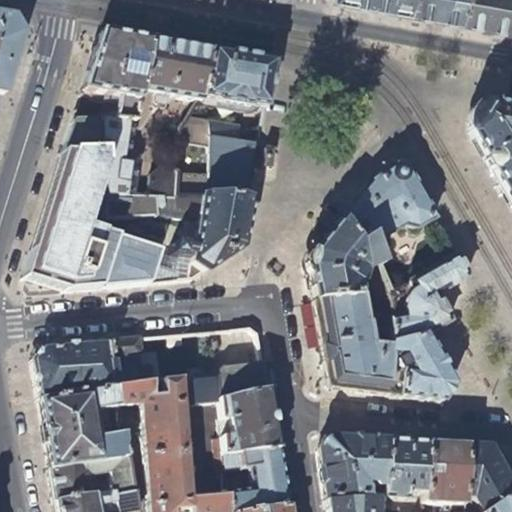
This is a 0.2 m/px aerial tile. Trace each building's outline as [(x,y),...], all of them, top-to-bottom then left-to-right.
[(324,0),(324,2),(401,15),(403,0),(324,0)] [(403,0),(401,15),(452,24),(455,0),(403,0)] [(511,0),(455,0),(452,24),(505,33),(508,19),(511,0)] [(0,93),(7,71),(17,39),(11,31),(6,22),(0,21),(0,93)] [(98,113),(99,123),(126,127),(130,127),(135,95),(144,46),(132,44),(97,38),(79,94),(89,95),(88,104),(97,105),(98,113)] [(164,100),(193,104),(197,104),(197,103),(203,56),(155,48),(144,46),(135,95),(152,97),(151,104),(152,106),(159,107),(163,106),(164,100)] [(214,58),(203,56),(197,103),(203,103),(212,105),(212,107),(245,113),(245,110),(259,112),(267,67),(214,58)] [(511,110),(505,109),(485,106),(470,117),(467,133),(479,153),(507,202),(511,210),(511,110)] [(99,199),(124,200),(124,194),(127,194),(134,161),(126,160),(126,127),(99,123),(69,125),(60,154),(103,152),(99,199)] [(139,200),(124,200),(99,199),(103,152),(60,154),(55,171),(29,251),(19,282),(42,287),(75,294),(163,286),(171,285),(173,274),(148,276),(146,253),(86,259),(86,248),(134,224),(181,224),(191,225),(183,284),(186,283),(234,252),(243,205),(228,201),(217,201),(164,200),(139,200)] [(142,189),(139,200),(164,200),(169,176),(170,171),(154,169),(142,176),(140,188),(142,189)] [(412,232),(431,222),(403,174),(401,172),(397,170),(392,170),(389,170),(381,176),(370,185),(363,188),(334,224),(349,249),(364,241),(367,249),(399,229),(412,232)] [(216,176),(169,176),(164,200),(217,201),(216,176)] [(178,250),(176,250),(173,274),(171,285),(183,284),(191,225),(181,224),(178,250)] [(387,296),(367,249),(364,241),(349,249),(334,224),(308,256),(303,263),(301,267),(300,272),(303,285),(307,306),(354,300),(387,296)] [(176,250),(146,253),(148,276),(173,274),(176,250)] [(388,321),(385,349),(420,337),(445,322),(433,298),(447,290),(465,279),(452,258),(404,286),(410,296),(407,299),(403,306),(401,314),(401,321),(388,321)] [(389,303),(387,296),(354,300),(358,314),(389,311),(389,303)] [(360,326),(358,314),(354,300),(307,306),(315,347),(323,390),(380,398),(382,375),(384,360),(385,352),(367,351),(362,327),(360,326)] [(223,335),(231,370),(257,365),(252,337),(242,333),(232,334),(223,335)] [(403,374),(395,374),(394,399),(438,405),(449,387),(436,365),(420,337),(385,349),(385,352),(384,360),(392,359),(403,374)] [(135,355),(133,342),(118,344),(35,351),(26,368),(33,406),(70,401),(70,398),(109,395),(104,365),(133,360),(135,355)] [(214,372),(208,380),(211,405),(262,395),(257,365),(231,370),(214,372)] [(395,374),(382,375),(380,398),(394,399),(395,374)] [(225,511),(224,497),(186,501),(176,401),(190,398),(191,403),(196,402),(200,407),(211,405),(208,380),(153,389),(154,402),(146,402),(144,390),(111,395),(113,412),(130,409),(143,511),(225,511)] [(88,415),(113,412),(111,395),(109,395),(70,398),(70,401),(33,406),(45,475),(120,463),(117,440),(92,443),(88,415)] [(221,477),(221,476),(218,458),(273,450),(270,434),(265,408),(262,395),(211,405),(213,426),(222,425),(225,439),(215,440),(215,436),(207,437),(212,478),(221,477)] [(213,426),(215,436),(215,440),(225,439),(222,425),(213,426)] [(312,452),(319,502),(360,502),(360,492),(356,492),(356,488),(368,487),(368,491),(377,492),(383,445),(344,443),(324,442),(318,447),(312,452)] [(401,496),(417,496),(421,447),(383,445),(377,492),(376,494),(375,502),(378,502),(378,503),(401,502),(401,496)] [(417,506),(440,507),(455,507),(456,501),(459,450),(421,447),(417,496),(417,506)] [(248,493),(224,497),(225,511),(273,511),(284,510),(277,474),(273,450),(218,458),(221,476),(243,471),(248,493)] [(463,500),(470,511),(482,511),(509,496),(493,470),(481,451),(459,450),(456,501),(463,500)] [(106,478),(109,493),(109,497),(129,493),(123,462),(120,463),(45,475),(50,505),(92,496),(88,481),(106,478)] [(132,511),(129,493),(109,497),(109,493),(92,496),(50,505),(51,511),(132,511)] [(511,511),(511,494),(509,496),(482,511),(511,511)] [(360,502),(319,502),(320,511),(377,511),(378,503),(378,502),(375,502),(371,502),(360,502)]
